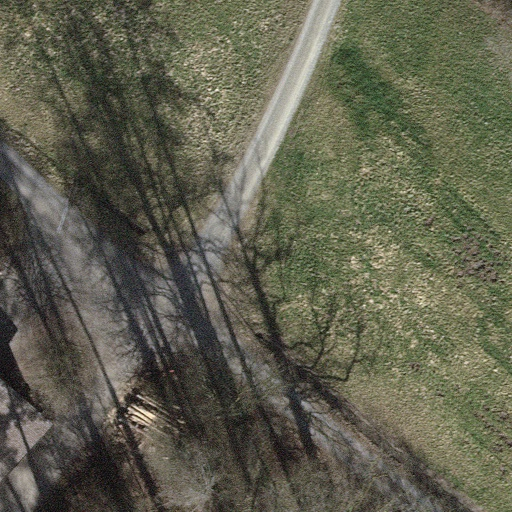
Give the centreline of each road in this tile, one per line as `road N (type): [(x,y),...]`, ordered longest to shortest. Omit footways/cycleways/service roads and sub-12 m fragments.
road 1 (track): [(438,511),(0,153)]
road 2 (track): [(188,307),(332,0)]
road 3 (track): [(188,307),(40,511)]
